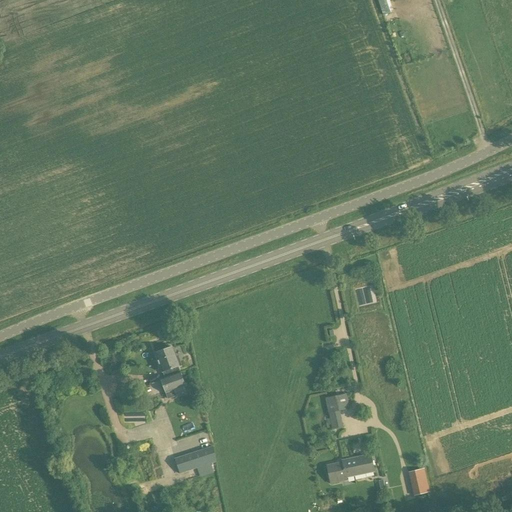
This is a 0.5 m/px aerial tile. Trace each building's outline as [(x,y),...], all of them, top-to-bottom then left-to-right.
[(391,13),(393,12),(389,0),(377,0),(383,16),(391,13)] [(180,373),(178,367),(181,366),(178,357),(176,358),(172,347),(155,353),(162,372),(163,372),(165,378),(160,379),(166,393),(167,399),(176,396),(174,390),(185,386),(180,373)] [(343,428),(339,411),(349,409),(346,394),(325,398),(332,430),(343,428)] [(213,445),(201,448),(192,420),(201,417),(194,398),(165,408),(178,445),(171,447),(179,474),(217,462),(213,445)] [(126,421),(146,421),(145,412),(125,412),(126,421)] [(342,461),(342,462),(326,465),(330,483),(347,480),(347,478),(374,472),(371,456),(357,459),(357,457),(342,461)] [(408,472),(409,478),(425,474),(424,468),(408,472)] [(511,483),(511,480),(491,487),(490,487),(494,499),(511,492),(511,483)] [(430,492),(428,486),(412,490),(414,496),(430,492)]
